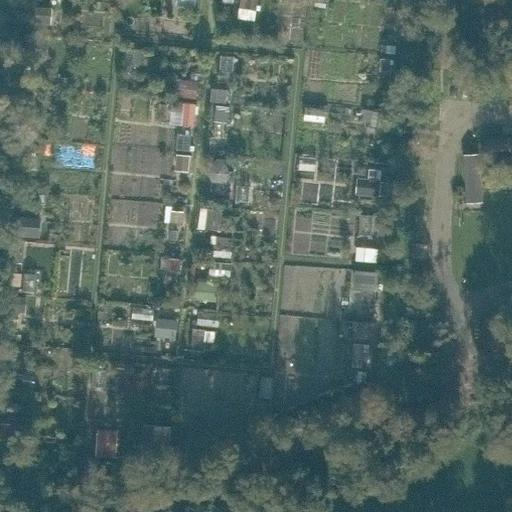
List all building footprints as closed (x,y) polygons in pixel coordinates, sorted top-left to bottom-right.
[(184,70),(182,88),(202,90),(204,72),(184,70)] [(219,113),(233,116),(237,97),(222,94),(219,113)] [(309,97),(309,114),(333,114),(332,96),(309,97)] [(196,163),(196,144),(194,144),(194,126),(181,126),(181,163),(196,163)] [(244,146),(257,148),(261,128),(248,126),(244,146)] [(485,151),(509,149),(508,137),(484,139),(485,151)] [(304,160),(318,163),(321,150),(307,147),(304,160)] [(235,179),(235,152),(215,153),(215,179),(235,179)] [(467,203),(482,202),(478,153),(464,154),(467,203)] [(281,224),(283,177),(240,174),(239,199),(213,198),(211,220),(281,224)] [(46,229),(47,217),(19,216),(18,228),(46,229)] [(52,322),(52,308),(32,308),(32,322),(52,322)] [(196,318),(195,340),(212,341),(214,319),(196,318)] [(166,324),(166,345),(178,345),(178,325),(166,324)] [(173,440),(174,415),(145,414),(144,439),(173,440)] [(122,447),(123,419),(100,419),(99,447),(122,447)]
